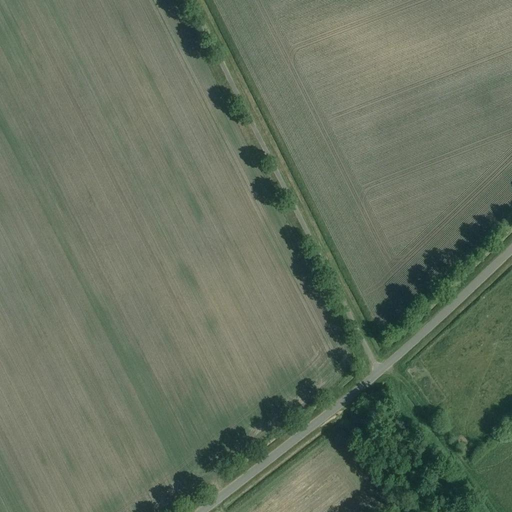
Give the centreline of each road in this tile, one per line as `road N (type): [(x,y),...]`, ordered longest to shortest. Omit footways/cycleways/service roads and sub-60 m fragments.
road 1 (unclassified): [(202,511),(378,372),(511,249)]
road 2 (track): [(352,394),(412,511)]
